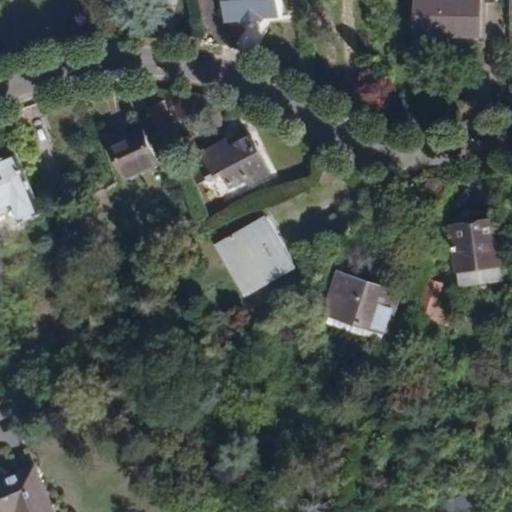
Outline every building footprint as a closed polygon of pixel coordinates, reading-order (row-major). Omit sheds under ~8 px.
[(276,0),(221,0),(223,21),(278,17),(276,0)] [(474,34),(475,2),(492,2),(492,0),(414,0),(414,33),(451,34),(451,41),(474,42),(474,34)] [(159,95),(147,101),(155,118),(167,112),(159,95)] [(116,130),(101,136),(121,176),(154,160),(137,126),(118,135),(116,130)] [(244,132),(206,153),(226,190),(264,169),(244,132)] [(13,157),(0,162),(0,212),(8,209),(16,226),(38,217),(13,157)] [(437,204),(444,171),(425,167),(418,201),(437,204)] [(263,218),(215,248),(244,294),(292,264),(263,218)] [(494,222),(448,227),(453,272),(499,267),(494,222)] [(390,293),(334,273),(320,316),(376,334),(390,293)] [(445,282),(426,275),(415,308),(433,315),(445,282)] [(53,511),(35,467),(0,481),(0,511),(13,511),(17,511),(53,511)]
